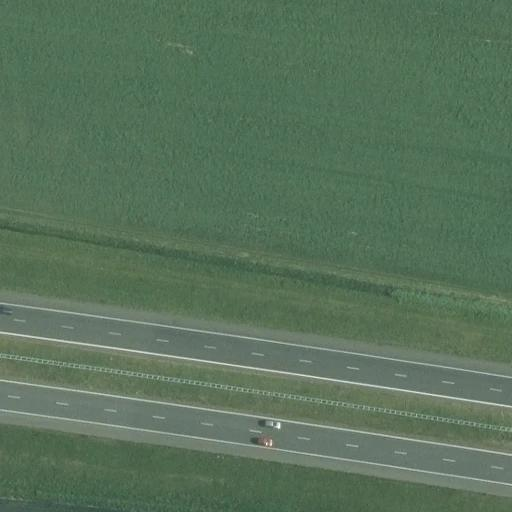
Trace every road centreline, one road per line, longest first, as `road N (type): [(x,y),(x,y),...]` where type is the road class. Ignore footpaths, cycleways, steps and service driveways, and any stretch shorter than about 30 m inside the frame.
road 1 (motorway): [(511,395),(0,320)]
road 2 (motorway): [(0,397),(511,471)]
